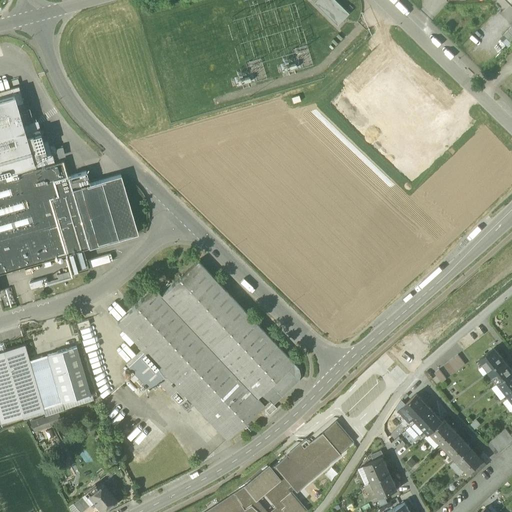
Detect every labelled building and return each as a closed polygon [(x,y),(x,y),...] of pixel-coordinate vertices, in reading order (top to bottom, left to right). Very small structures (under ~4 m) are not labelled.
[(311,0),(337,24),(348,12),(335,0),(311,0)] [(511,42),(511,35),(507,31),(503,35),(511,43),(511,42)] [(389,39),(356,73),(420,135),(453,101),(389,39)] [(14,96),(23,127),(29,125),(29,124),(19,88),(11,90),(13,96),(14,96)] [(11,90),(0,93),(0,100),(13,96),(11,90)] [(0,179),(35,169),(33,161),(25,134),(23,127),(14,96),(13,96),(0,100),(0,179)] [(293,139),(371,215),(404,180),(326,105),(293,139)] [(37,122),(29,124),(29,125),(23,127),(25,134),(38,130),(46,157),(33,161),(35,169),(54,164),(47,141),(43,142),(37,122)] [(511,157),(475,122),(440,157),(484,201),(511,172),(511,157)] [(38,130),(25,134),(33,161),(46,157),(38,130)] [(88,248),(88,247),(67,177),(63,161),(54,164),(35,169),(0,179),(0,291),(0,292),(0,291),(0,273),(65,254),(83,249),(88,248)] [(86,172),(67,177),(88,247),(137,233),(120,175),(89,184),(86,172)] [(378,222),(423,265),(456,230),(411,187),(378,222)] [(65,254),(71,274),(88,269),(83,249),(65,254)] [(96,263),(108,260),(106,254),(94,257),(96,263)] [(159,365),(172,380),(245,311),(197,260),(161,295),(154,287),(117,322),(144,351),(158,366),(159,365)] [(58,280),(70,277),(68,271),(56,274),(58,280)] [(46,277),(29,282),(30,288),(48,283),(46,277)] [(293,363),(245,311),(172,380),(186,395),(227,439),(264,404),(257,397),(293,363)] [(0,351),(0,419),(1,422),(43,409),(43,408),(29,359),(24,344),(0,351)] [(47,354),(61,402),(90,394),(76,346),(47,354)] [(482,363),(489,371),(503,360),(494,348),(479,359),(482,363)] [(179,402),(186,395),(172,380),(159,365),(158,366),(144,351),(128,366),(149,388),(158,380),(179,402)] [(47,354),(29,359),(43,408),(61,402),(47,354)] [(453,358),(460,367),(465,364),(458,355),(453,358)] [(448,362),(455,371),(460,367),(453,358),(448,362)] [(511,372),(511,371),(503,360),(489,371),(498,383),(511,372)] [(455,371),(448,362),(444,365),(451,374),(455,371)] [(299,369),(293,363),(257,397),(264,404),(269,400),(273,404),(298,381),(300,375),(299,369)] [(484,375),(489,371),(482,363),(477,367),(484,375)] [(434,373),(440,381),(441,382),(446,379),(439,369),(434,373)] [(511,391),(511,372),(498,383),(507,395),(511,391)] [(430,376),(436,384),(440,381),(434,373),(430,376)] [(501,399),(507,395),(498,383),(492,387),(501,399)] [(415,420),(416,420),(429,407),(416,393),(398,410),(408,421),(413,417),(415,420)] [(90,394),(61,402),(43,408),(43,409),(45,415),(93,399),(91,394),(90,394)] [(511,401),(507,395),(501,399),(511,411),(511,410),(511,401)] [(442,421),(429,407),(416,420),(424,429),(428,434),(431,431),(442,421)] [(55,415),(31,423),(34,431),(57,422),(55,415)] [(442,421),(431,431),(439,441),(440,443),(443,446),(443,445),(456,433),(444,419),(442,421)] [(476,419),(470,424),(474,429),(480,424),(476,419)] [(415,420),(410,425),(419,434),(424,429),(416,420),(415,420)] [(298,445),(270,468),(280,479),(263,492),(275,506),(268,511),(267,511),(256,499),(245,485),(233,492),(234,494),(205,511),(284,511),(303,511),(306,510),(287,487),(290,485),(295,491),(340,453),(339,451),(349,443),(339,431),(342,429),(335,421),(322,432),(322,431),(310,442),(302,449),(298,445)] [(505,429),(500,434),(509,444),(511,440),(511,437),(510,435),(505,429)] [(434,448),(440,443),(439,441),(431,431),(428,434),(424,437),(434,448)] [(469,446),(456,433),(443,445),(452,454),(451,455),(455,459),(456,459),(469,446)] [(500,434),(495,438),(504,448),(509,444),(500,434)] [(500,453),(504,448),(495,438),(490,442),(499,452),(500,453)] [(487,444),(497,455),(500,453),(499,452),(490,442),(487,444)] [(469,446),(456,459),(464,468),(465,470),(468,473),(470,471),(482,460),(469,446)] [(371,454),(373,459),(382,455),(382,456),(383,455),(381,449),(371,454)] [(364,463),(365,465),(372,480),(390,472),(386,465),(387,465),(385,460),(384,460),(382,456),(382,455),(373,459),(364,463)] [(411,457),(406,461),(411,467),(416,463),(411,457)] [(459,475),(465,470),(464,468),(456,459),(455,459),(449,465),(459,475)] [(470,471),(474,475),(486,465),(482,460),(470,471)] [(369,482),(372,480),(365,465),(358,468),(365,484),(369,482)] [(65,477),(71,475),(68,466),(62,468),(65,477)] [(269,466),(245,485),(256,499),(263,492),(280,479),(270,468),(269,466)] [(390,472),(372,480),(379,496),(384,494),(397,488),(395,483),(393,478),(392,479),(390,472)] [(376,497),(379,496),(372,480),(369,482),(365,484),(363,485),(370,500),(376,497)] [(95,503),(101,510),(108,504),(111,505),(115,501),(115,499),(115,498),(103,483),(103,484),(97,488),(95,486),(84,494),(93,505),(95,503)] [(387,502),(384,494),(379,496),(376,497),(380,506),(387,502)] [(73,504),(79,511),(81,511),(90,506),(82,496),(73,504)] [(387,511),(386,511),(409,511),(407,506),(406,507),(404,502),(387,511)]
